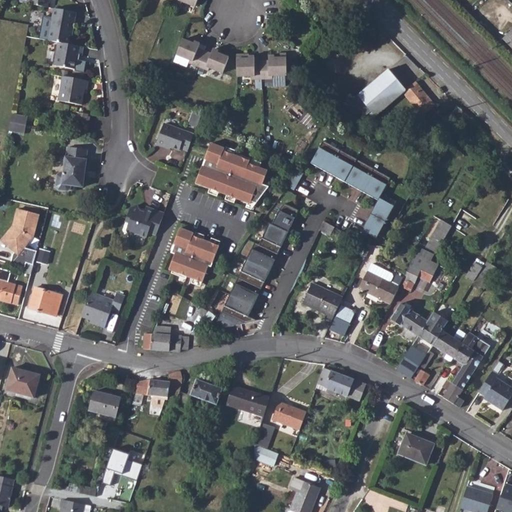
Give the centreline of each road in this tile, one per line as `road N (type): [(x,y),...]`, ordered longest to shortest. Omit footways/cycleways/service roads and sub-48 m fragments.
road 1 (residential): [(77,350),(152,366),(261,347),(304,348),(391,383)]
road 2 (residential): [(370,0),(511,140)]
road 3 (residential): [(99,0),(118,80),(121,172)]
road 4 (residential): [(77,350),(30,511)]
road 5 (residential): [(391,383),(511,455)]
road 6 (residential): [(391,383),(337,511)]
